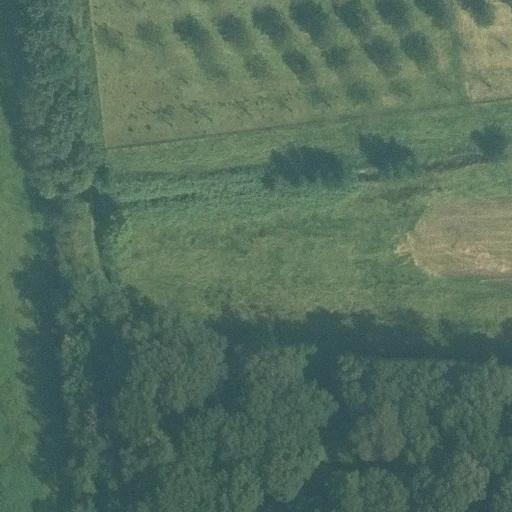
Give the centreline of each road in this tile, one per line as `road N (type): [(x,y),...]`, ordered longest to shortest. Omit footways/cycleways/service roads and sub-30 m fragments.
road 1 (track): [(124,511),(89,191)]
road 2 (track): [(71,0),(89,191)]
